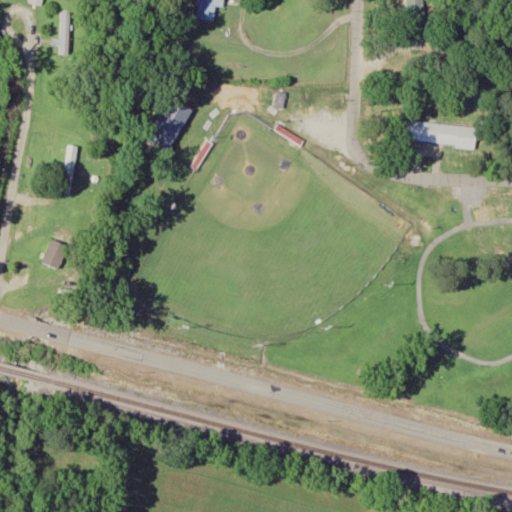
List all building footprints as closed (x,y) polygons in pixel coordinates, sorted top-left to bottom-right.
[(198,0),(196,19),(215,20),(216,6),(223,6),(223,0),(198,0)] [(404,0),(408,52),(422,51),(421,39),(425,39),(423,0),(404,0)] [(70,13),(61,13),(61,55),(70,55),(70,13)] [(477,127),(408,121),(406,141),(475,147),(477,127)] [(70,194),(79,146),(69,144),(60,193),(70,194)] [(42,262),(59,269),(69,245),(52,238),(42,262)]
